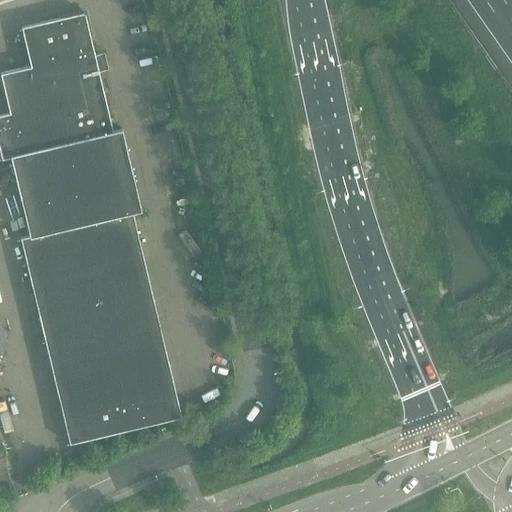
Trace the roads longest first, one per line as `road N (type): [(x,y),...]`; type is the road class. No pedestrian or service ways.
road 1 (residential): [(175,0),(260,381),(246,414),(102,480)]
road 2 (motorway): [(307,0),(373,265),(457,462)]
road 3 (secondary): [(457,462),(346,511)]
